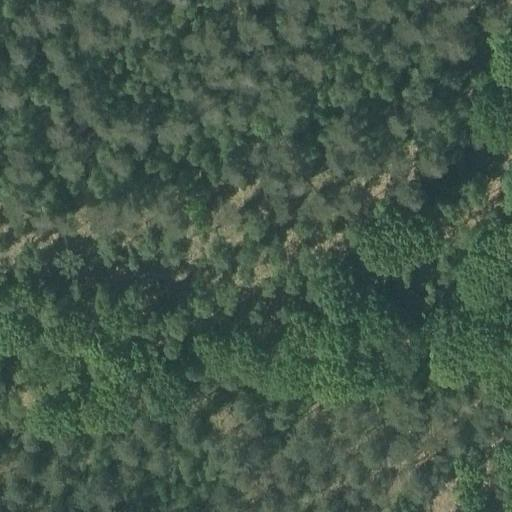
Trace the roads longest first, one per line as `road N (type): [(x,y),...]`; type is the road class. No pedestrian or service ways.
road 1 (track): [(169,343),(389,312)]
road 2 (track): [(389,312),(424,511)]
road 3 (track): [(0,294),(68,292),(169,343)]
road 4 (track): [(389,312),(511,293)]
